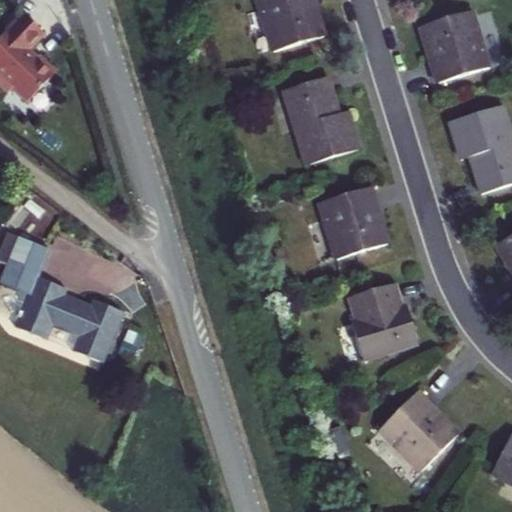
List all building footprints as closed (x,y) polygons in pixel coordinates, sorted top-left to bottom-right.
[(312,0),(257,0),(272,50),(323,35),(312,0)] [(436,85),(487,70),(471,15),(420,30),(436,85)] [(44,35),(23,16),(0,39),(0,86),(8,94),(12,90),(27,104),(55,74),(38,58),(37,60),(28,52),(44,35)] [(340,115),(329,79),(281,93),(294,134),(299,133),(309,164),(358,149),(347,113),(340,115)] [(479,196),(511,185),(511,141),(506,143),(496,109),(449,123),(460,162),(468,159),(479,196)] [(389,244),(373,189),(318,205),(335,260),(389,244)] [(511,238),(495,248),(511,276),(511,238)] [(97,365),(119,316),(92,304),(87,308),(65,298),(64,292),(35,280),(47,253),(19,241),(0,287),(0,288),(28,300),(15,332),(45,344),(52,327),(79,339),(72,355),(97,365)] [(415,346),(408,322),(402,323),(391,287),(350,299),(358,326),(352,328),(362,361),(415,346)] [(416,396),(378,434),(419,475),(457,437),(416,396)] [(511,435),(490,477),(511,487),(511,435)]
